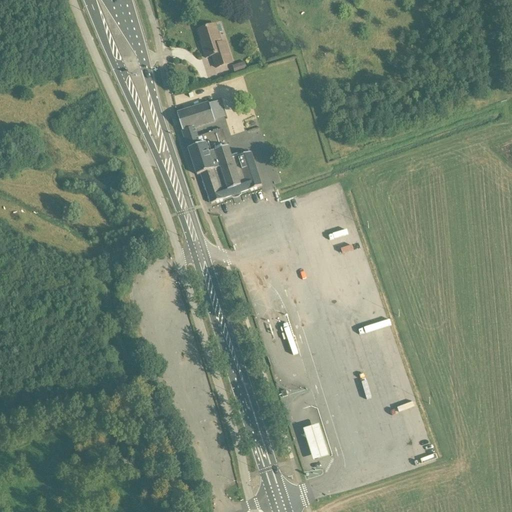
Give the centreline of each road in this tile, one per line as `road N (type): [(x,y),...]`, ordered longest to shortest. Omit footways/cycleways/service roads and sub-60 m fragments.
road 1 (unclassified): [(69,0),(171,230),(255,511)]
road 2 (primary): [(280,505),(168,169)]
road 3 (primary): [(89,0),(168,169)]
road 4 (primary): [(168,169),(122,0)]
